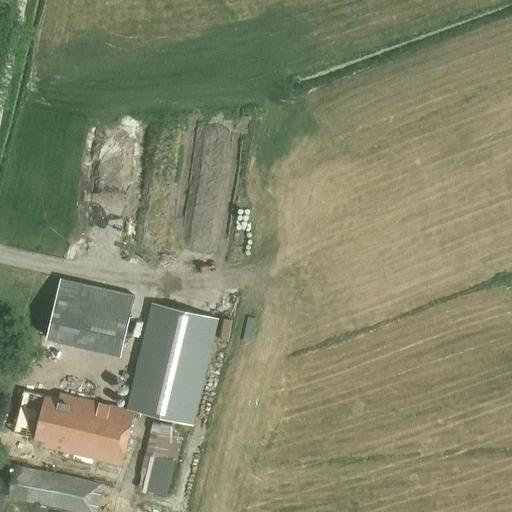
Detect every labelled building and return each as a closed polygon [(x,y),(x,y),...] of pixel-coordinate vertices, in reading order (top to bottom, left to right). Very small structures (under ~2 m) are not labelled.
[(144,168),(149,228),(165,227),(160,167),(144,168)] [(96,190),(98,237),(120,235),(117,189),(96,190)] [(135,410),(155,415),(193,424),(218,318),(154,303),(128,409),(135,410)] [(108,313),(62,334),(75,363),(121,342),(108,313)] [(122,465),(135,410),(128,409),(60,393),(59,398),(26,390),(16,435),(30,438),(28,443),(122,465)] [(177,461),(183,437),(172,435),(174,427),(153,420),(137,489),(157,493),(165,459),(177,461)] [(73,511),(96,511),(103,483),(17,462),(13,479),(8,497),(73,511)] [(9,495),(13,479),(0,476),(0,511),(1,511),(6,494),(9,495)]
